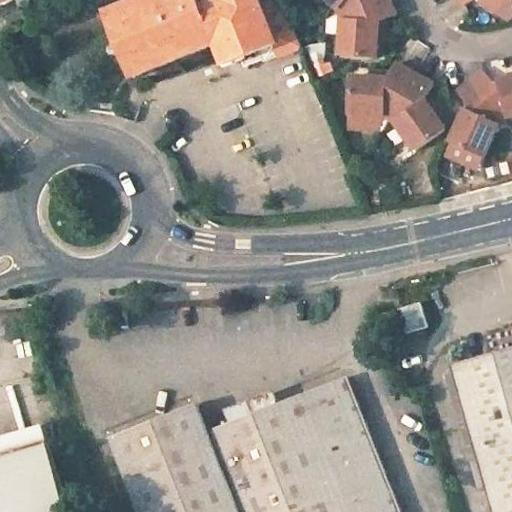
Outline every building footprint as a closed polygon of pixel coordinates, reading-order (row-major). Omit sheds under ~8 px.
[(40,17),(33,0),(22,0),(30,21),(40,17)] [(135,79),(218,44),(224,59),(259,44),(262,51),(279,44),(261,0),(145,0),(109,15),(135,79)] [(346,12),(343,46),(378,48),(380,15),(395,8),(393,4),(391,0),(362,0),(344,8),(346,12)] [(469,0),(493,0),(511,11),(511,0),(466,0),(467,1),(469,0)] [(226,66),(262,51),(259,44),(224,59),(226,66)] [(350,110),(387,110),(392,112),(418,67),(400,55),(389,72),(351,70),(350,110)] [(511,110),(511,73),(496,77),(486,64),(473,74),(507,115),(511,110)] [(397,115),(414,146),(447,126),(426,91),(434,77),(418,67),(392,112),(397,115)] [(488,149),(502,119),(507,115),(473,74),(460,84),(471,98),(455,135),(488,149)] [(421,301),(400,307),(406,331),(428,325),(421,301)] [(395,310),(383,314),(391,338),(402,334),(395,310)] [(511,511),(511,346),(453,364),(494,511),(511,511)] [(201,402),(113,437),(143,511),(404,511),(350,376),(212,431),(201,402)] [(0,456),(46,443),(44,436),(0,448),(0,456)] [(65,511),(46,443),(0,456),(0,511),(65,511)]
